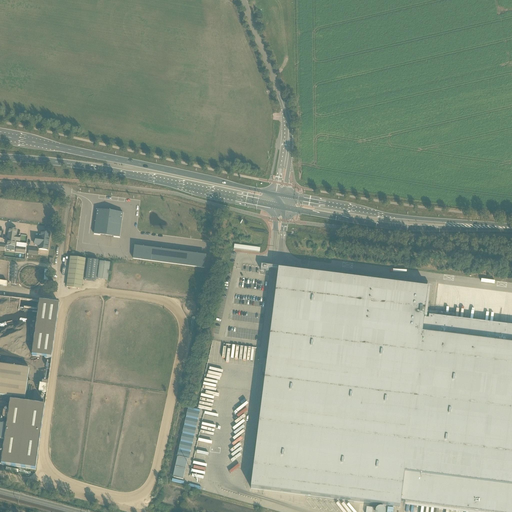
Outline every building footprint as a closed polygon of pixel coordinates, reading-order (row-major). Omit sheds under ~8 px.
[(120,238),(123,213),(97,210),(94,234),(120,238)] [(8,229),(6,247),(16,248),(16,242),(20,243),(21,237),(17,236),(18,230),(8,229)] [(41,233),(41,238),(36,237),(35,246),(39,246),(39,250),(48,251),(50,234),(41,233)] [(260,248),(235,244),(234,250),(238,251),(242,252),(242,250),(259,253),(260,248)] [(81,289),(85,260),(70,258),(67,288),(81,289)] [(88,260),(85,281),(96,282),(98,262),(88,260)] [(110,263),(100,262),(98,279),(108,281),(110,263)] [(269,267),(261,266),(261,271),(268,272),(269,269),(278,270),(267,360),(263,359),(261,374),(265,375),(251,489),(400,508),(401,502),(479,511),(511,511),(511,328),(452,322),(453,317),(428,314),(427,319),(424,319),(428,289),(269,267)] [(39,302),(32,356),(52,359),(59,304),(39,302)] [(0,364),(0,395),(25,399),(29,369),(0,364)] [(246,396),(247,395),(245,392),(234,401),(239,407),(248,399),(246,396)] [(10,401),(1,465),(35,470),(44,406),(10,401)] [(241,441),(243,439),(241,436),(231,444),(235,449),(243,442),(241,441)] [(175,467),(185,470),(188,460),(177,457),(175,467)] [(231,471),(239,467),(237,463),(240,462),(239,459),(228,465),(231,471)] [(185,470),(175,467),(173,477),(183,479),(185,470)]
